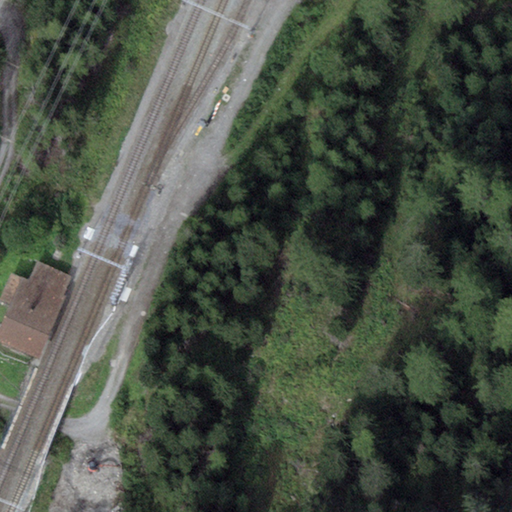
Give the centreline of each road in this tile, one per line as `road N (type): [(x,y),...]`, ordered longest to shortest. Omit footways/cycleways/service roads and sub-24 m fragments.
road 1 (track): [(0,401),(79,425),(102,414),(184,211),(294,0)]
road 2 (track): [(0,8),(18,34),(0,146)]
